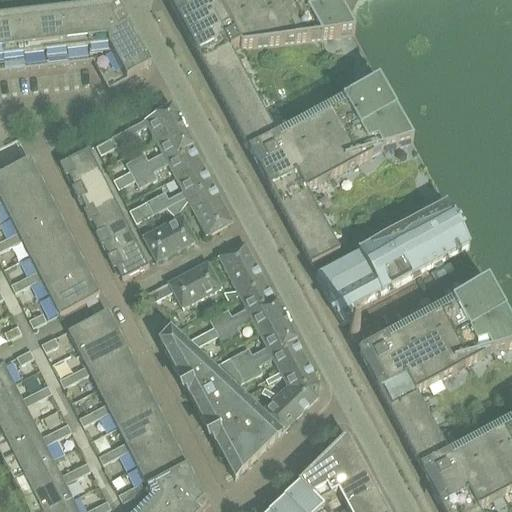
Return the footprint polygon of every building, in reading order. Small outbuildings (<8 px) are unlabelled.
[(334,0),(174,0),(166,1),(202,69),(213,89),(224,110),(236,131),(247,151),(249,150),(258,166),(255,168),(281,214),(289,230),(299,249),(309,267),(342,251),(443,202),(412,144),(378,81),(354,37),(334,0)] [(107,91),(140,73),(148,68),(125,26),(126,25),(117,8),(112,11),(110,7),(0,19),(0,72),(4,71),(68,64),(92,62),(107,91)] [(172,109),(168,111),(111,140),(117,150),(118,153),(137,143),(133,136),(147,129),(154,142),(147,146),(147,147),(182,129),(179,122),(178,122),(172,109)] [(185,135),(182,129),(147,147),(154,160),(147,164),(144,157),(125,167),(129,175),(132,180),(192,148),(185,135)] [(100,159),(117,150),(111,140),(95,149),(100,159)] [(168,167),(175,181),(201,167),(191,149),(192,148),(132,180),(135,185),(138,191),(157,181),(153,175),(168,167)] [(62,166),(74,190),(100,176),(88,152),(62,166)] [(111,511),(145,495),(143,491),(146,490),(153,486),(186,469),(179,456),(176,450),(169,436),(167,432),(159,417),(157,412),(150,398),(147,393),(140,379),(137,373),(130,359),(128,355),(120,340),(118,335),(107,314),(104,316),(103,315),(98,305),(95,300),(99,298),(92,284),(89,278),(82,264),(79,258),(72,245),(69,239),(62,226),(59,220),(52,206),(50,201),(43,187),(40,182),(30,162),(29,161),(0,176),(0,175),(0,459),(3,466),(13,485),(22,504),(26,511),(111,511)] [(182,195),(175,199),(168,202),(164,196),(147,205),(154,218),(166,211),(165,211),(211,186),(201,167),(175,181),(182,195)] [(129,175),(122,179),(127,189),(135,185),(132,180),(129,175)] [(74,190),(86,213),(112,199),(100,176),(74,190)] [(118,193),(127,189),(122,179),(113,183),(118,193)] [(169,220),(171,225),(181,220),(178,215),(185,207),(188,205),(195,219),(221,205),(211,186),(165,211),(166,211),(173,218),(169,220)] [(86,213),(97,236),(124,223),(112,199),(86,213)] [(147,205),(138,209),(145,222),(154,218),(147,205)] [(200,228),(206,239),(232,225),(221,205),(195,219),(200,228)] [(357,254),(314,277),(341,325),(353,319),(349,311),(379,295),(379,296),(467,248),(445,206),(356,253),(357,254)] [(136,227),(145,222),(138,209),(129,214),(136,227)] [(182,219),(181,220),(171,225),(162,229),(175,255),(195,244),(182,219)] [(97,236),(109,259),(136,246),(124,223),(97,236)] [(142,240),(156,265),(175,255),(162,229),(142,240)] [(121,283),(148,270),(136,246),(109,259),(121,283)] [(218,260),(229,281),(254,267),(244,247),(218,260)] [(207,266),(187,276),(201,302),(220,292),(207,266)] [(229,281),(236,294),(223,295),(228,304),(239,299),(264,285),(254,267),(229,281)] [(187,276),(167,286),(145,298),(154,305),(173,296),(181,312),(201,302),(187,276)] [(427,485),(441,511),(511,511),(511,329),(485,281),(357,351),(367,369),(365,370),(391,418),(399,433),(405,445),(412,457),(418,469),(420,468),(421,469),(429,484),(427,485)] [(213,331),(215,335),(249,318),(275,304),(275,303),(274,304),(264,285),(239,299),(246,312),(231,320),(228,313),(209,323),(213,331)] [(282,316),(275,304),(249,318),(215,335),(217,340),(218,340),(222,347),(240,337),(237,330),(251,323),(259,337),(286,322),(282,316)] [(289,329),(286,322),(259,337),(267,351),(252,359),(248,352),(231,360),(237,373),(269,357),(295,343),(295,342),(296,342),(289,329)] [(217,340),(215,335),(213,331),(189,343),(197,351),(217,340)] [(255,414),(232,391),(169,332),(158,344),(234,482),(280,437),(255,414)] [(269,357),(237,373),(244,385),(262,375),(258,369),(264,366),(272,362),(279,375),(280,376),(306,363),(295,343),(269,357)] [(231,360),(216,368),(237,389),(244,385),(237,373),(231,360)] [(306,363),(280,376),(279,375),(265,383),(268,387),(282,380),(286,388),(317,399),(318,386),(306,363)] [(286,388),(275,397),(263,391),(261,395),(271,401),(255,414),(280,437),(317,400),(317,399),(286,388)] [(345,438),(324,458),(342,490),(336,493),(336,494),(367,477),(345,438)] [(337,494),(336,494),(336,493),(342,490),(324,458),(299,484),(319,503),(337,494)] [(203,511),(206,509),(186,469),(153,486),(159,497),(144,511),(203,511)] [(336,494),(337,494),(346,511),(347,511),(377,496),(367,477),(336,494)] [(319,511),(323,508),(319,503),(299,484),(288,495),(304,511),(319,511)] [(304,511),(288,495),(272,511),(304,511)] [(385,511),(377,496),(347,511),(385,511)]
